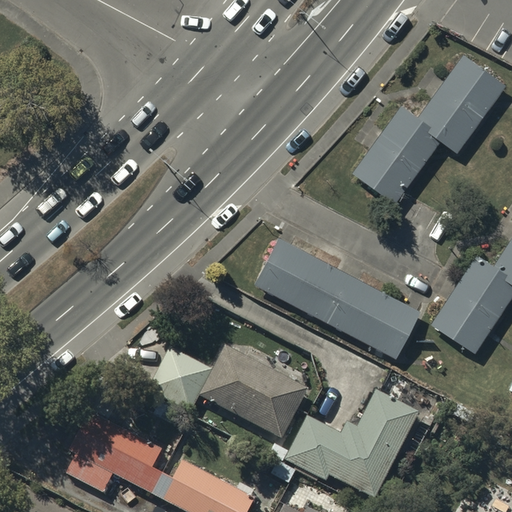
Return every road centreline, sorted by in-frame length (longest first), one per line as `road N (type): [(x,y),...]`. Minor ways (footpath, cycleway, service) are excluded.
road 1 (primary): [(288,102),(198,196),(0,369)]
road 2 (primary): [(0,263),(211,61)]
road 3 (primary): [(372,0),(288,102)]
road 4 (residential): [(99,0),(211,61)]
